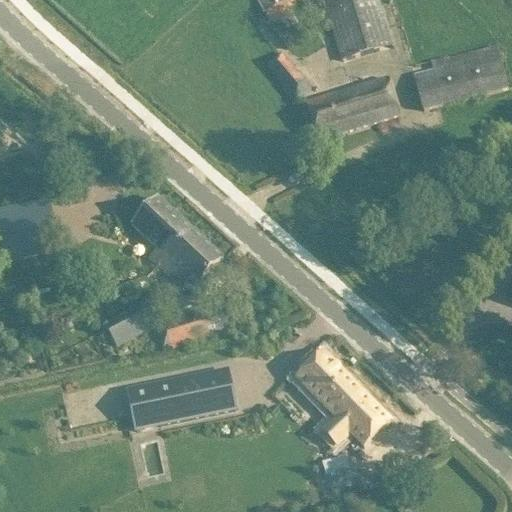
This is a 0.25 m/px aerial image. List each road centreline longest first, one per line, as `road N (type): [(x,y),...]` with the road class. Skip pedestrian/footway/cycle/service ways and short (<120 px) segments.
road 1 (tertiary): [(422,392),(0,20)]
road 2 (residential): [(422,392),(511,276)]
